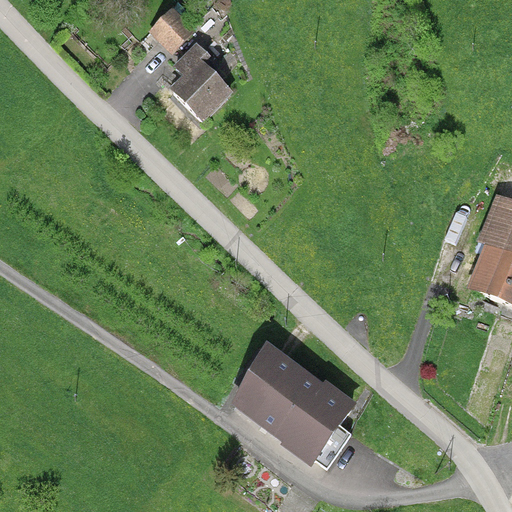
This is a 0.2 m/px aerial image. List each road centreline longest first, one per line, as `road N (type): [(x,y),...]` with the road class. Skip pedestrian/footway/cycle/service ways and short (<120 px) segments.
road 1 (residential): [(0,2),(353,352),(496,476)]
road 2 (track): [(496,476),(404,501),(337,501),(0,265)]
